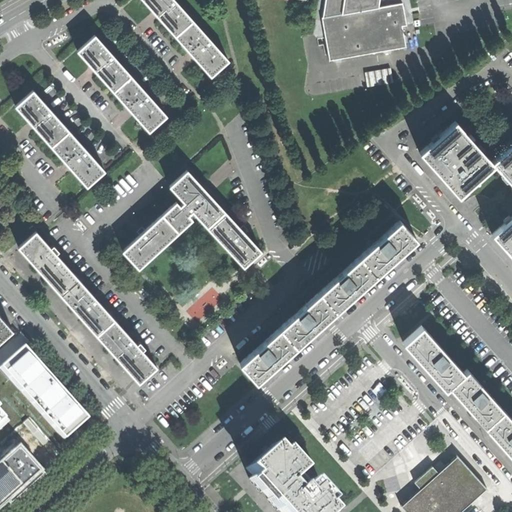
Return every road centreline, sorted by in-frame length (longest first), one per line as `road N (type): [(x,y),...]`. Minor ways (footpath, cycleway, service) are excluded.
road 1 (residential): [(228,131),(295,275),(268,309),(134,428)]
road 2 (residential): [(511,83),(497,75),(470,82),(392,140),(394,152),(462,226)]
road 3 (residential): [(181,476),(359,320)]
road 4 (residential): [(359,320),(511,493)]
road 5 (residential): [(0,277),(134,428)]
road 6 (residential): [(359,320),(462,226)]
road 7 (residential): [(134,428),(37,511)]
